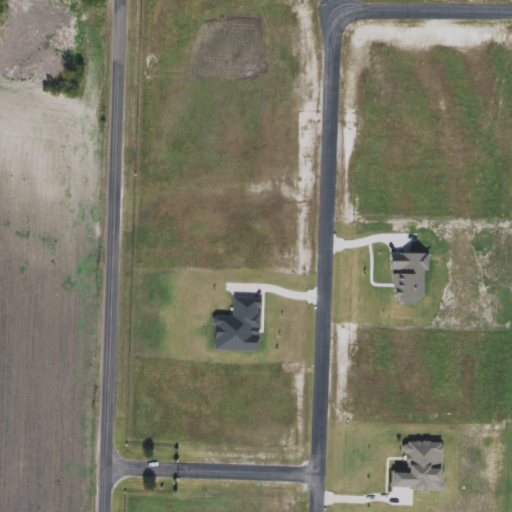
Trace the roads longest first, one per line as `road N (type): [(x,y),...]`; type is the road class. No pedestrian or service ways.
road 1 (residential): [(119,0),(103,511)]
road 2 (residential): [(315,511),(331,42),(345,18)]
road 3 (residential): [(105,471),(316,477)]
road 4 (residential): [(345,18),(511,14)]
